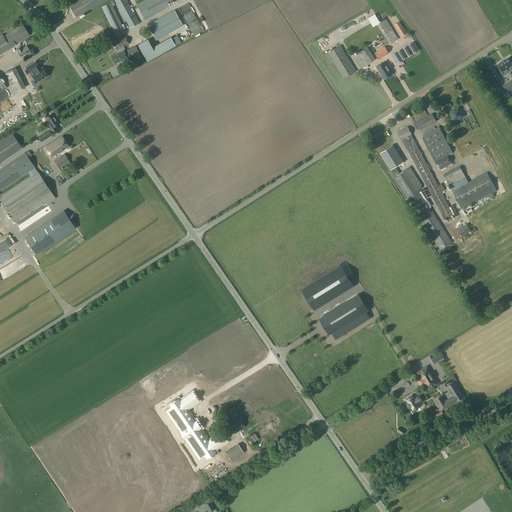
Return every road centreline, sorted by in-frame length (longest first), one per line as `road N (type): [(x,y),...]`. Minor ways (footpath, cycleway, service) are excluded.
road 1 (unclassified): [(192,238),(511,34)]
road 2 (unclassified): [(384,511),(192,238)]
road 3 (unclassified): [(192,238),(46,23),(22,0)]
road 4 (unclassified): [(0,357),(192,238)]
road 5 (unknown): [(361,478),(453,421),(511,397)]
road 6 (unknown): [(182,511),(322,422)]
